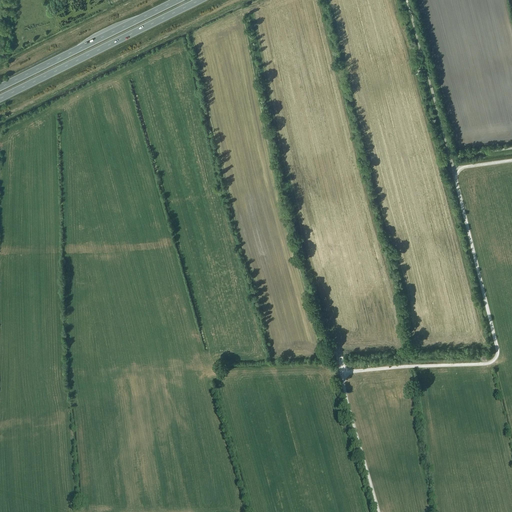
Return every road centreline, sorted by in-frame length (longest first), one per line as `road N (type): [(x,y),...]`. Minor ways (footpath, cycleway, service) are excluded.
road 1 (unknown): [(449,167),(496,357),(339,379),(375,511)]
road 2 (trunk): [(0,99),(200,0)]
road 3 (trunk): [(177,0),(0,87)]
